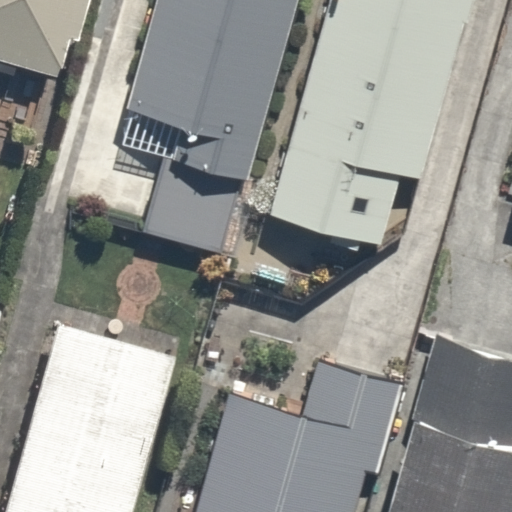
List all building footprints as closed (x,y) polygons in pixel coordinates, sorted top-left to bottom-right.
[(0,0),(0,50),(51,65),(70,0),(0,0)] [(215,247),(279,0),(146,0),(114,124),(161,136),(137,227),(215,247)] [(477,0),(319,0),(261,193),(365,225),(387,153),(427,166),(477,0)] [(122,511),(168,348),(47,314),(0,482),(0,511),(122,511)] [(511,511),(511,341),(428,318),(373,511),(511,511)] [(350,511),(395,370),(315,345),(299,394),(237,374),(194,511),(350,511)]
